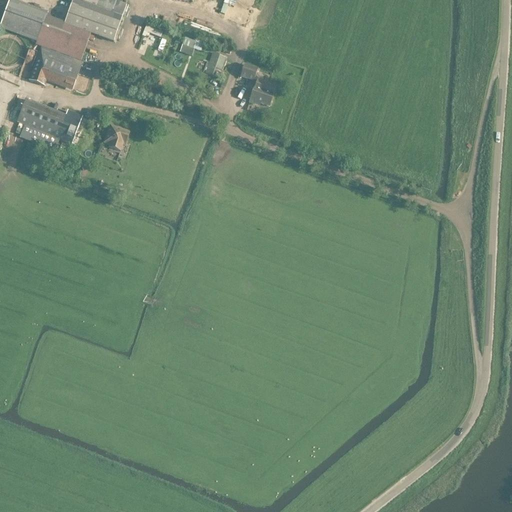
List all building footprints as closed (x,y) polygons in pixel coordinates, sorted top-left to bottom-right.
[(47,13),(8,0),(0,0),(0,30),(36,43),(46,16),(47,13)] [(71,0),(63,23),(90,33),(113,41),(126,4),(113,0),(71,0)] [(35,45),(40,47),(80,61),(90,33),(63,23),(46,16),(36,43),(35,45)] [(25,51),(25,47),(24,44),(22,41),(21,39),(18,37),(15,35),(13,34),(9,34),(6,34),(3,35),(0,35),(0,65),(3,67),(7,68),(11,67),(14,67),(16,65),(20,63),(22,60),(24,57),(25,54),(25,51)] [(184,39),(182,45),(191,48),(190,51),(193,52),(194,49),(200,51),(203,44),(195,41),(195,43),(184,39)] [(40,47),(35,61),(28,82),(44,87),(46,80),(73,89),(78,76),(83,62),(80,61),(40,47)] [(205,73),(220,78),(226,58),(212,53),(205,73)] [(240,77),(253,81),(257,69),(244,65),(240,77)] [(254,104),(254,103),(269,107),(274,92),(276,85),(267,82),(264,91),(254,88),(249,103),(254,104)] [(20,138),(54,151),(68,116),(25,100),(16,123),(25,126),(20,138)] [(108,148),(120,152),(123,145),(125,146),(129,133),(109,126),(103,143),(109,145),(108,148)]
